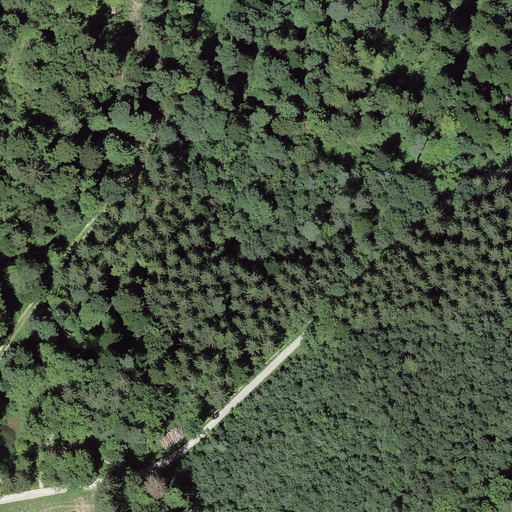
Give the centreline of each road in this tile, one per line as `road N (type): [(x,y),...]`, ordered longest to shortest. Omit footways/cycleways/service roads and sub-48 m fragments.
road 1 (track): [(511,168),(447,201),(164,465),(0,501)]
road 2 (track): [(0,356),(151,138),(214,0)]
